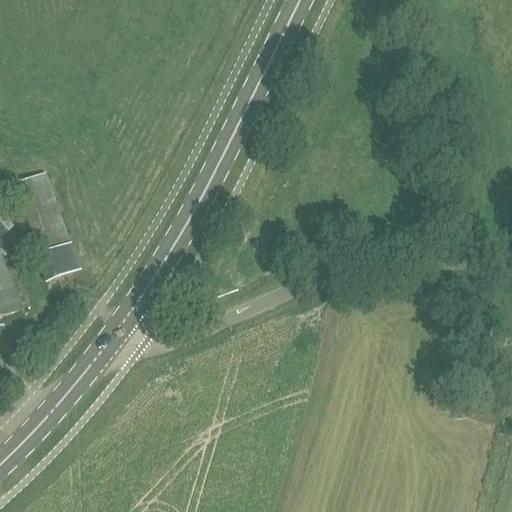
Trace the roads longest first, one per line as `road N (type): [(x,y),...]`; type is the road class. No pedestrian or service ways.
road 1 (unclassified): [(511,262),(393,263),(322,282),(164,345),(124,326)]
road 2 (secondary): [(124,326),(192,222),(303,0)]
road 3 (secondary): [(0,470),(124,326)]
